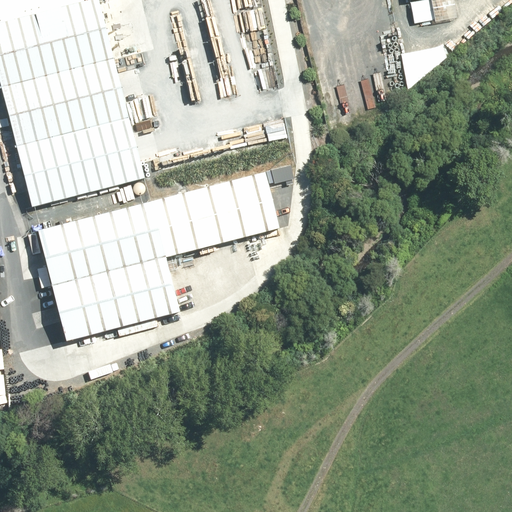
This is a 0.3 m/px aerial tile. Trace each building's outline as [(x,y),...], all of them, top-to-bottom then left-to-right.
[(146,182),(99,0),(98,0),(81,5),(79,0),(0,0),(0,86),(32,212),(146,182)] [(453,20),(449,0),(448,0),(427,4),(430,24),(453,20)] [(141,18),(120,23),(130,64),(151,59),(141,18)] [(263,175),(33,234),(47,290),(160,261),(277,231),(263,175)] [(160,261),(47,290),(62,346),(174,317),(160,261)]
